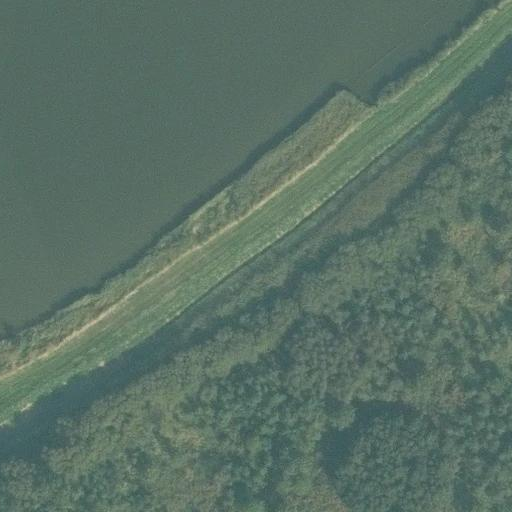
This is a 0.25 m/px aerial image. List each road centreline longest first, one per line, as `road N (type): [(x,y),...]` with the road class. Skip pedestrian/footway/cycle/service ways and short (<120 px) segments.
road 1 (track): [(0,401),(61,367),(325,172),(511,15)]
road 2 (track): [(511,75),(184,341),(107,398),(0,460)]
